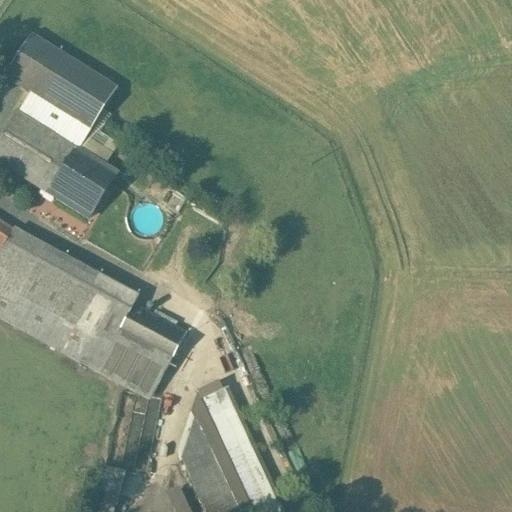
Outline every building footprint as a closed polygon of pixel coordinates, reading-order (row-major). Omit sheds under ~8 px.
[(114,93),(29,39),(4,78),(18,87),(32,96),(88,132),(89,132),(114,93)] [(88,132),(32,96),(19,116),(80,155),(91,162),(96,154),(81,144),(88,132)] [(19,116),(17,115),(0,141),(0,166),(52,199),(80,155),(19,116)] [(80,155),(52,199),(87,221),(115,177),(91,162),(80,155)] [(11,235),(0,227),(0,251),(4,245),(11,235)] [(129,314),(4,245),(0,251),(0,299),(14,307),(18,298),(111,349),(130,314),(129,314)] [(111,349),(18,298),(14,307),(0,299),(0,320),(98,374),(111,349)] [(111,349),(98,374),(125,389),(154,395),(186,335),(133,307),(129,314),(130,314),(111,349)] [(283,511),(226,389),(200,401),(251,511),(283,511)] [(161,401),(122,393),(106,471),(145,479),(161,401)] [(251,511),(200,401),(179,463),(202,511),(251,511)]
